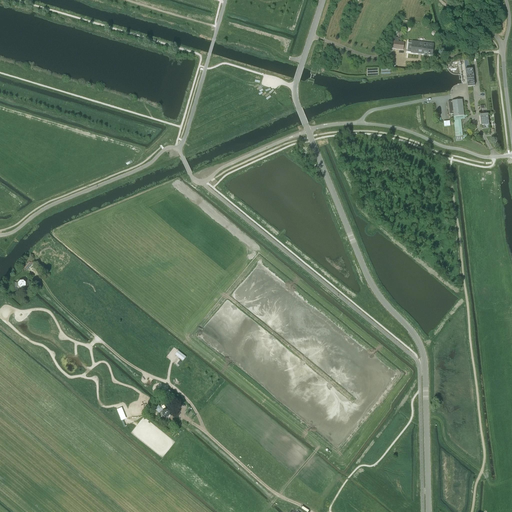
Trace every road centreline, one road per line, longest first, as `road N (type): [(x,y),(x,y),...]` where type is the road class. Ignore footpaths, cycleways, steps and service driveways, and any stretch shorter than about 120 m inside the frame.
road 1 (tertiary): [(428,511),(423,348),(370,283),(295,100),(322,0)]
road 2 (unknown): [(472,511),(484,460),(449,165),(452,159),(487,167),(493,157)]
road 3 (unknown): [(0,230),(169,147)]
road 4 (unknown): [(508,155),(496,46),(439,0)]
road 5 (unknown): [(452,159),(380,136),(311,140)]
